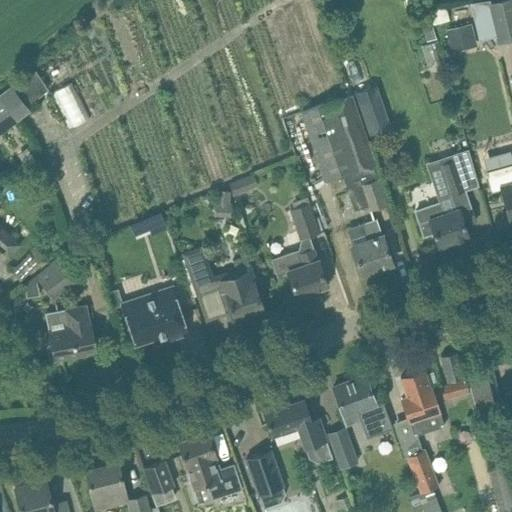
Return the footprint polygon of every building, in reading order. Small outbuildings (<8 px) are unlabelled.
[(511,0),(498,0),(489,2),(498,41),(511,37),(511,0)] [(452,4),(433,6),(434,20),(436,19),(436,23),(454,20),(452,4)] [(470,22),(445,28),(449,43),(474,37),(470,22)] [(11,84),(24,101),(45,86),(31,68),(11,84)] [(68,127),(90,118),(75,80),(52,89),(68,127)] [(376,86),(351,94),(365,136),(390,128),(376,86)] [(351,94),(302,110),(324,179),(342,173),(354,209),(367,205),(368,210),(386,204),(378,178),(379,177),(365,136),(351,94)] [(0,125),(13,115),(0,99),(0,125)] [(433,231),(438,246),(468,236),(464,224),(475,220),(470,204),(469,205),(465,189),(456,159),(440,164),(449,194),(452,194),(457,209),(444,213),(440,202),(415,210),(423,234),(433,231)] [(501,186),(511,221),(511,220),(511,164),(487,172),(492,189),(501,186)] [(233,195),(257,185),(252,173),(228,182),(233,195)] [(217,189),(215,205),(229,206),(229,201),(230,190),(217,189)] [(318,233),(308,203),(289,209),(299,239),(318,233)] [(162,210),(146,217),(152,236),(168,229),(162,210)] [(346,228),(354,254),(361,273),(391,262),(382,234),(381,234),(376,218),(346,228)] [(0,224),(0,248),(12,236),(9,233),(0,224)] [(206,262),(200,245),(182,251),(188,268),(206,262)] [(298,250),(272,259),(277,274),(287,270),(296,295),(326,285),(317,259),(313,247),(299,252),(298,250)] [(29,251),(10,271),(20,280),(39,261),(29,251)] [(78,278),(59,255),(35,275),(53,298),(78,278)] [(247,312),(262,306),(248,265),(215,277),(231,323),(249,317),(247,312)] [(172,286),(122,303),(135,342),(152,336),(154,343),(187,332),(172,286)] [(53,360),(97,351),(87,304),(45,312),(49,330),(48,331),(50,343),(46,346),(48,354),(53,356),(53,360)] [(462,377),(455,351),(440,355),(447,381),(462,377)] [(466,371),(477,416),(504,409),(493,365),(466,371)] [(423,369),(400,376),(406,395),(401,397),(407,416),(407,417),(413,435),(415,434),(444,425),(438,410),(439,410),(438,406),(434,397),(442,395),(439,386),(438,387),(432,370),(424,373),(423,369)] [(364,374),(333,386),(339,405),(343,415),(356,410),(365,434),(391,425),(383,402),(375,405),(364,374)] [(466,379),(439,386),(442,395),(442,397),(469,390),(466,379)] [(277,401),(262,406),(268,425),(269,428),(270,430),(271,434),(296,426),(303,448),(305,447),(308,456),(317,461),(331,456),(326,440),(324,436),(318,417),(311,419),(303,398),(279,406),(277,401)] [(339,468),(357,462),(345,427),(327,433),(339,468)] [(219,468),(215,456),(207,431),(178,441),(191,479),(205,474),(213,497),(241,487),(233,464),(219,468)] [(421,450),(405,456),(425,511),(440,511),(437,501),(430,503),(425,490),(432,487),(438,485),(425,449),(421,450)] [(271,450),(247,459),(259,494),(283,486),(271,450)] [(154,493),(173,485),(163,459),(143,467),(154,493)] [(109,491),(124,488),(117,461),(85,470),(95,509),(113,505),(109,491)] [(511,462),(488,468),(498,511),(504,511),(511,510),(511,462)] [(67,511),(65,500),(51,503),(45,480),(44,480),(45,482),(32,485),(32,483),(14,488),(20,511),(67,511)] [(127,498),(129,511),(158,511),(158,507),(149,509),(146,493),(127,498)]
